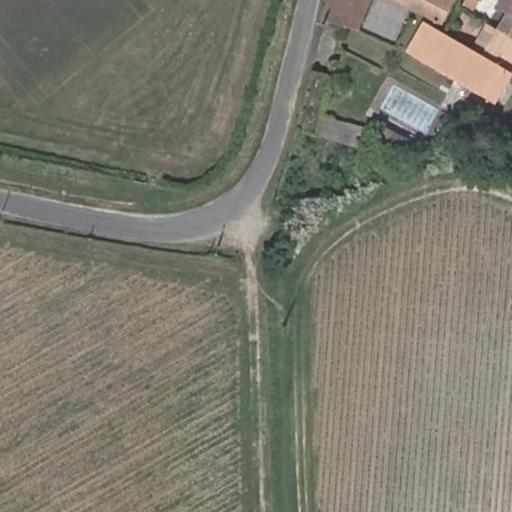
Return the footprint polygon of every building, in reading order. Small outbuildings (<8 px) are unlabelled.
[(441,24),(452,0),(330,0),(325,19),(359,28),(366,0),(375,0),(366,27),(394,40),(408,7),(441,24)] [(496,31),(511,40),(511,0),(502,0),(498,7),(507,12),(496,31)] [(511,71),(511,40),(496,31),(482,56),(425,24),(408,52),(494,103),(511,71)] [(313,73),(297,129),(361,148),(367,128),(320,114),(330,78),(313,73)] [(380,138),(402,150),(408,140),(386,127),(380,138)]
